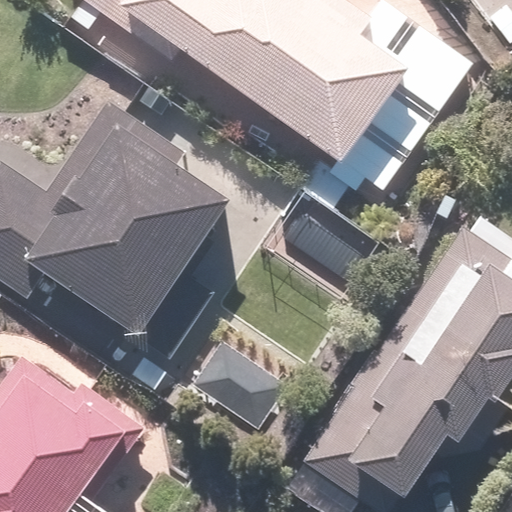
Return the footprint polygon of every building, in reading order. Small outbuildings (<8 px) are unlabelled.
[(98,0),(134,28),(118,49),(138,65),(156,41),(184,62),(199,43),(384,185),(483,55),(431,14),(423,25),(389,0),(375,0),(370,7),(361,0),(98,0)] [(261,193),(120,96),(58,185),(15,155),(0,176),(0,274),(39,302),(64,265),(164,333),(261,193)] [(411,317),(398,333),(310,448),(392,511),(393,511),(418,481),(425,486),(471,427),(482,436),(511,396),(511,258),(505,267),(482,249),(423,326),(411,317)] [(236,331),(199,379),(263,427),(299,379),(236,331)] [(0,511),(137,511),(140,509),(107,483),(154,421),(97,378),(88,389),(47,359),(16,400),(5,352),(0,353),(0,511)]
